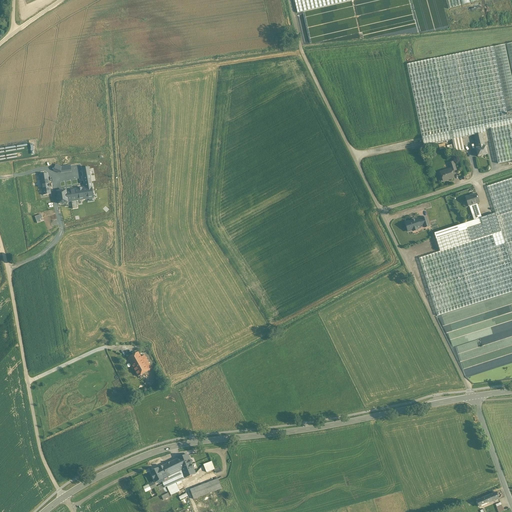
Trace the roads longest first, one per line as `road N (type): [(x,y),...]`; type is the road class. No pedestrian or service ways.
road 1 (track): [(468,389),(301,52),(289,0)]
road 2 (secondary): [(472,397),(167,447),(64,496)]
road 3 (unclassified): [(64,496),(42,457),(0,240)]
road 4 (track): [(7,266),(43,251),(60,226),(50,171),(0,177)]
